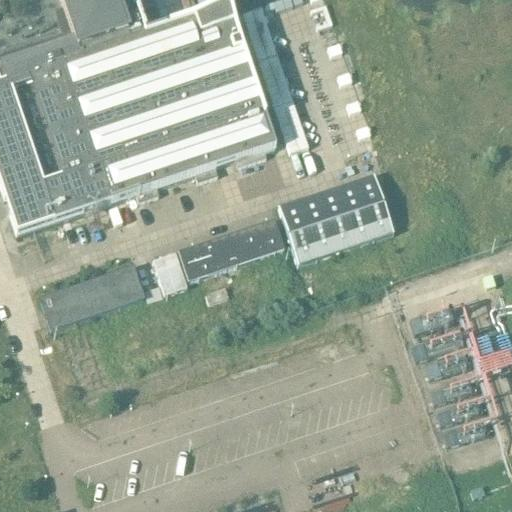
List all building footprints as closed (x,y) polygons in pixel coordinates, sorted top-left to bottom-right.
[(263,125),(242,64),(227,20),(225,14),(214,18),(207,20),(163,35),(159,26),(141,32),(136,18),(133,19),(134,21),(119,26),(117,21),(125,19),(120,3),(121,3),(119,0),(56,0),(61,15),(53,18),(60,40),(0,60),(0,201),(14,243),(134,202),(136,209),(157,202),(155,196),(193,183),(195,189),(216,182),(213,176),(233,169),(234,174),(264,164),(262,159),(273,156),(263,125)] [(276,215),(295,272),(391,240),(372,182),(276,215)] [(282,257),(272,227),(176,260),(186,290),(282,257)] [(184,294),(173,260),(150,268),(161,302),(184,294)] [(86,324),(140,305),(130,275),(38,306),(49,336),(86,324)] [(206,310),(226,303),(223,294),(203,300),(206,310)]
